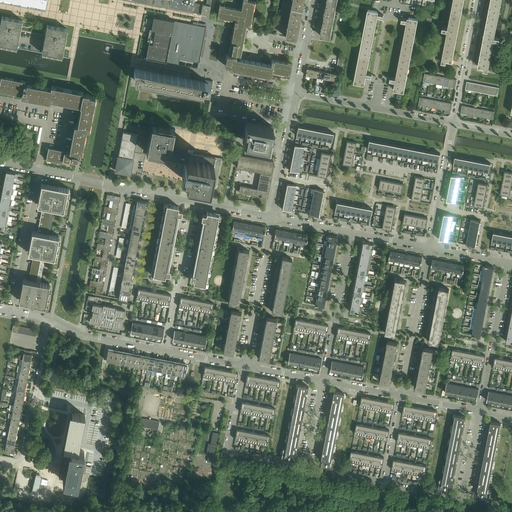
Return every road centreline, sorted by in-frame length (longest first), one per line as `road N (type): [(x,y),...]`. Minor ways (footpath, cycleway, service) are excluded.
road 1 (residential): [(0,459),(22,458),(48,320)]
road 2 (residential): [(453,122),(295,93)]
road 3 (residential): [(165,351),(192,201)]
road 4 (residential): [(321,381),(351,232)]
road 5 (residential): [(429,247),(400,396)]
road 6 (residential): [(479,411),(508,262)]
road 7 (residential): [(272,217),(243,366)]
road 8 (residential): [(0,162),(125,188)]
road 9 (residential): [(453,122),(429,247)]
road 10 (residential): [(295,93),(272,217)]
road 11 (residential): [(477,0),(453,122)]
road 12 (residential): [(165,351),(48,320)]
